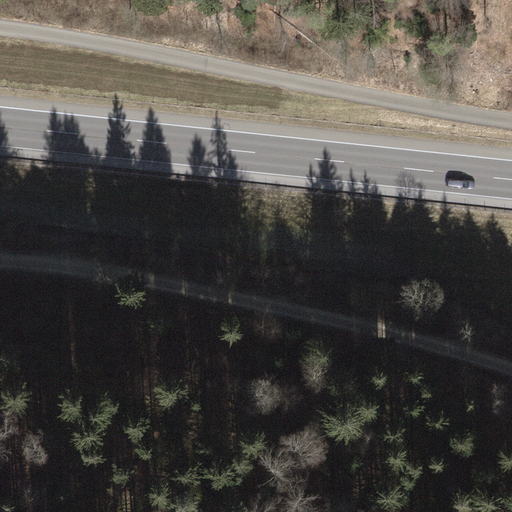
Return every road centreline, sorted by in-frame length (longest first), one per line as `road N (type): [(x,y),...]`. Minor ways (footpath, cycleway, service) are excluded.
road 1 (track): [(511,361),(79,264),(0,261)]
road 2 (tertiary): [(511,120),(0,28)]
road 3 (trunk): [(0,126),(511,179)]
